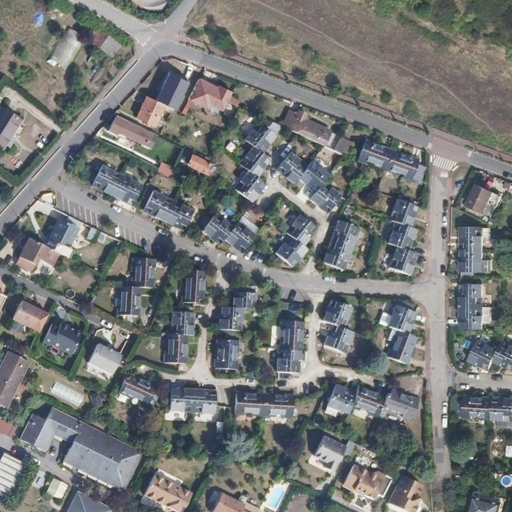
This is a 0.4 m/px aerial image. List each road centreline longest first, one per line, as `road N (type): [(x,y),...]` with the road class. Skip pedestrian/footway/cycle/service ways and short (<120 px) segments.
road 1 (residential): [(166,48),(442,149)]
road 2 (residential): [(166,48),(152,52),(43,175)]
road 3 (residential): [(178,245),(43,175)]
road 4 (residential): [(278,159),(278,186),(318,213),(321,224),(295,283)]
road 5 (residential): [(442,149),(434,297)]
road 6 (residential): [(0,273),(109,325)]
road 7 (residential): [(434,297),(314,286)]
road 8 (residential): [(233,265),(207,313),(201,378)]
